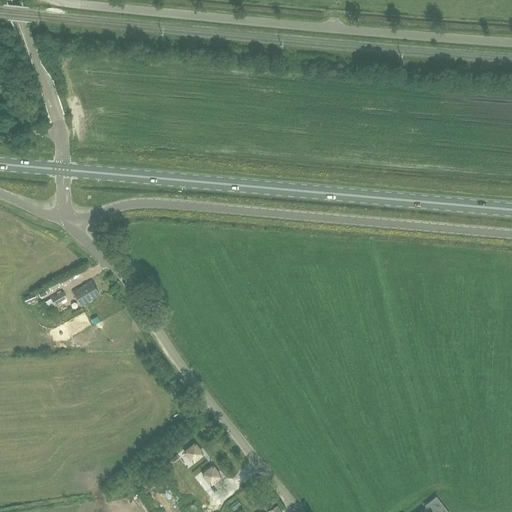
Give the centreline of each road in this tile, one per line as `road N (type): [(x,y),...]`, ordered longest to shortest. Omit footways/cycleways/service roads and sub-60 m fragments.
road 1 (unclassified): [(50,0),(511,44)]
road 2 (primary): [(511,209),(62,169)]
road 3 (unclassified): [(511,236),(159,203),(67,219)]
road 4 (unclassified): [(299,511),(119,273),(67,219)]
road 5 (unclassified): [(62,169),(62,140),(16,0)]
